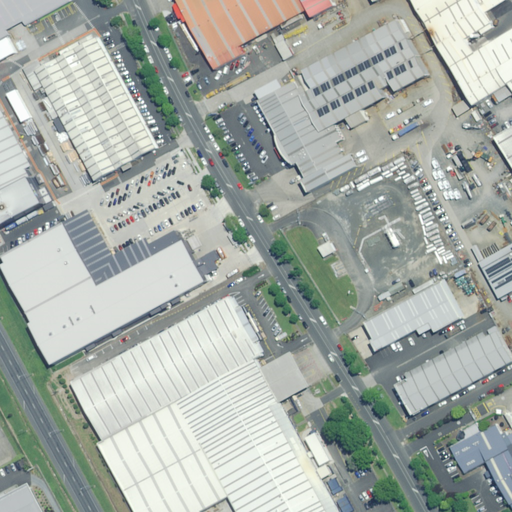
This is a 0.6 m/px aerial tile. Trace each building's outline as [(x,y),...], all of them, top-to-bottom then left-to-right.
[(0,0),(0,46),(74,6),(71,0),(0,0)] [(296,0),(174,0),(213,72),(242,56),(238,48),(304,14),(296,0)] [(333,7),(328,0),(302,0),(313,18),(333,7)] [(415,0),(473,108),(507,88),(511,95),(511,30),(470,55),(463,43),(489,27),(472,0),(415,0)] [(340,140),(333,128),(347,120),(352,129),(364,123),(359,114),(427,77),(395,21),(301,74),(310,90),(299,96),(292,84),(257,104),(293,168),(296,166),(304,181),(299,184),(305,196),(356,168),(349,156),(342,159),(334,144),(340,140)] [(294,55),(283,35),(275,40),(286,60),(294,55)] [(155,150),(95,40),(34,73),(94,183),(155,150)] [(0,229),(46,205),(27,170),(32,168),(0,108),(0,229)] [(511,129),(497,138),(511,162),(511,129)] [(31,324),(54,367),(209,282),(211,282),(180,226),(155,240),(152,234),(118,252),(93,207),(5,255),(10,264),(5,266),(36,321),(31,324)] [(402,241),(394,225),(385,230),(396,251),(405,246),(402,241)] [(337,251),(332,242),(321,248),(326,257),(337,251)] [(511,243),(482,261),(502,296),(511,290),(511,243)] [(469,316),(449,279),(369,322),(379,339),(375,341),(381,351),(434,323),(439,332),(469,316)] [(104,443),(253,362),(259,359),(252,346),(259,342),(241,309),(234,313),(228,301),(73,385),(104,443)] [(511,364),(511,351),(498,326),(409,374),(412,379),(401,385),(418,415),(511,364)] [(259,372),(253,362),(104,443),(141,511),(210,511),(229,502),(234,511),(335,511),(277,405),(307,390),(288,356),(259,372)] [(487,459),(511,504),(511,429),(505,433),(497,420),(450,445),(465,471),(487,459)] [(0,511),(39,511),(26,486),(0,499),(0,511)]
